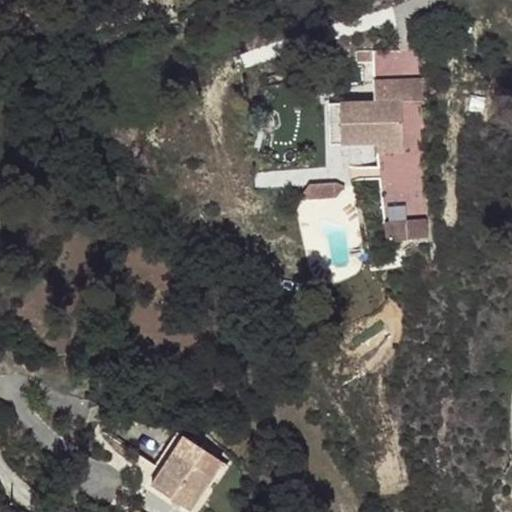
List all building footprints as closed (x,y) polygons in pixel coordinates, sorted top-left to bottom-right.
[(376,52),(378,73),(427,70),(426,49),(376,52)] [(422,79),(401,80),(402,101),(402,106),(424,106),(422,79)] [(339,103),(341,147),(375,146),(403,146),(402,106),(402,101),(401,80),(373,80),(373,101),(339,103)] [(403,146),(375,146),(376,155),(403,155),(403,146)] [(336,183),(308,185),(300,198),(309,201),(337,199),(342,186),(336,183)] [(384,223),(386,243),(427,239),(427,221),(427,218),(384,223)] [(175,511),(192,511),(219,469),(179,444),(148,493),(175,511)]
